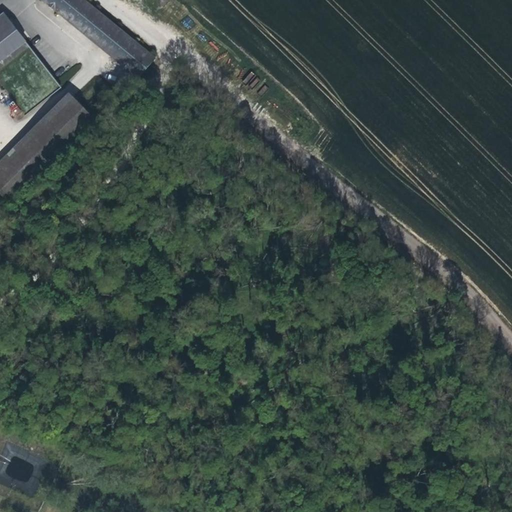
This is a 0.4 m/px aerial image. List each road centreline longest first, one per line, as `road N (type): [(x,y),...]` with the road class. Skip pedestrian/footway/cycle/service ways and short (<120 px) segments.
road 1 (unclassified): [(103,0),(449,271),(511,344)]
road 2 (track): [(0,303),(52,256),(108,187),(151,111),(171,50)]
